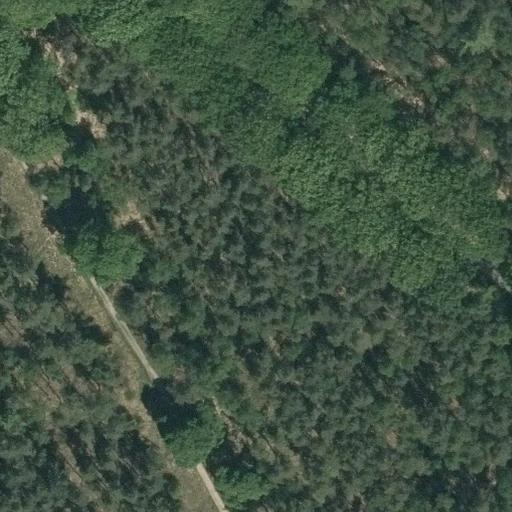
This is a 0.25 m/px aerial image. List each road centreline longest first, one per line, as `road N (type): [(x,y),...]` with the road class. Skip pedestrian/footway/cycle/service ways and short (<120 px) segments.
road 1 (track): [(0,125),(229,511)]
road 2 (track): [(511,267),(192,0)]
